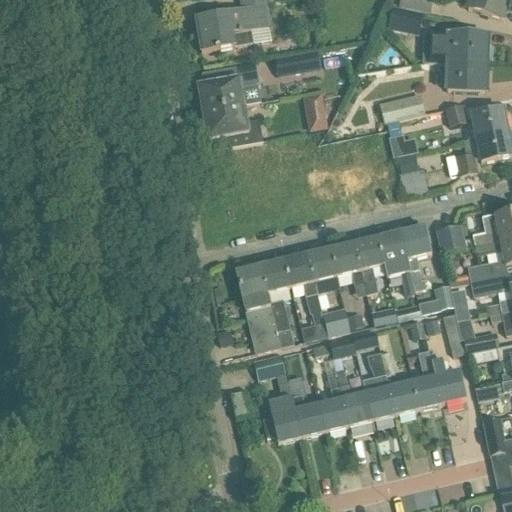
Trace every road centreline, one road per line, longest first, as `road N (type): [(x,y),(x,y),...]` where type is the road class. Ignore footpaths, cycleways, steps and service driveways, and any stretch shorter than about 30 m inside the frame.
road 1 (residential): [(511,190),(186,268)]
road 2 (unclassified): [(186,268),(138,0)]
road 3 (unclassified): [(237,508),(186,268)]
road 4 (residential): [(311,511),(485,470)]
